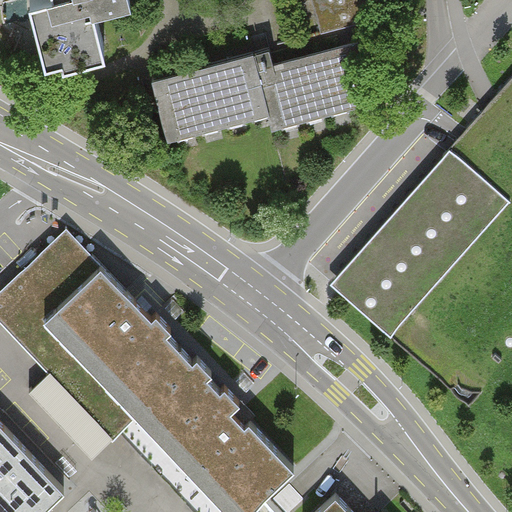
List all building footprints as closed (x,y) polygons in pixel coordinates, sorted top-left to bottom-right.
[(33,0),(49,59),(104,44),(94,5),(112,0),(33,0)] [(313,0),(321,30),(369,18),(363,0),(313,0)] [(272,128),(374,102),(360,49),(351,51),(270,72),(261,74),(257,58),(154,84),(168,136),(268,111),(272,128)] [(461,143),(450,157),(511,210),(511,85),(493,107),(461,143)] [(511,210),(450,157),(336,287),(476,408),(511,366),(511,210)] [(0,292),(0,304),(47,260),(68,282),(94,256),(67,228),(0,292)] [(47,260),(0,304),(0,319),(50,371),(114,438),(148,405),(248,510),(295,466),(243,412),(141,306),(94,256),(68,282),(60,274),(47,260)] [(93,456),(114,438),(50,371),(30,390),(93,456)] [(0,511),(16,511),(52,479),(0,422),(0,511)] [(64,455),(55,463),(69,478),(78,470),(64,455)] [(350,511),(336,496),(318,511),(350,511)]
